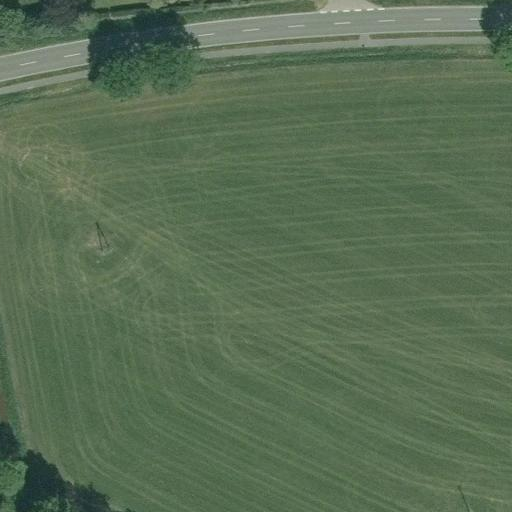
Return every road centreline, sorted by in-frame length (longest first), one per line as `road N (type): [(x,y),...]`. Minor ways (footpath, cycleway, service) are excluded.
road 1 (tertiary): [(0,72),(169,39),(371,24)]
road 2 (tertiary): [(371,24),(511,22)]
